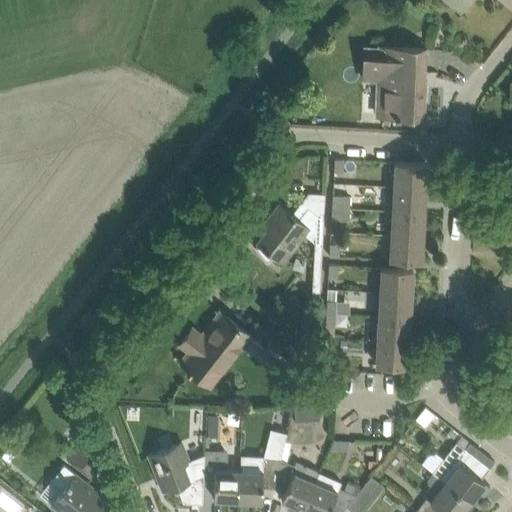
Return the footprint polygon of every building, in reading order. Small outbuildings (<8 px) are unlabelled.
[(447,0),(462,11),(470,0),(447,0)] [(423,116),(426,48),(383,46),(383,49),(365,48),(363,75),(383,76),(381,114),(395,115),(395,116),(399,116),(399,115),(423,116)] [(334,172),(343,173),(343,159),(334,158),(334,172)] [(396,161),(394,186),(425,187),(427,163),(396,161)] [(393,210),(424,212),(425,187),(394,186),(393,210)] [(311,297),(318,298),(322,240),(323,219),(325,193),(308,192),(291,214),(279,204),(269,217),(273,221),(257,242),(273,254),(282,261),(305,232),(315,241),(311,297)] [(332,195),(332,207),(349,208),(350,196),(332,195)] [(331,221),(340,221),(340,220),(349,220),(349,208),(332,207),(331,221)] [(392,235),(422,236),(424,212),(393,210),(392,235)] [(421,261),(422,236),(392,235),(390,259),(421,261)] [(330,244),(329,257),(338,257),(338,255),(339,244),(330,244)] [(337,278),(338,265),(329,265),(328,277),(337,278)] [(382,266),(380,291),(411,293),(413,268),(382,266)] [(380,291),(379,315),(410,317),(411,293),(380,291)] [(327,301),(326,312),(335,313),(335,312),(336,302),(327,301)] [(334,327),(335,313),(326,312),(326,326),(334,327)] [(193,327),(180,344),(189,351),(180,361),(189,368),(187,371),(190,373),(192,370),(196,373),(211,385),(241,345),(250,352),(259,342),(250,335),(251,334),(240,326),(225,314),(206,338),(193,327)] [(379,315),(378,340),(408,341),(410,317),(379,315)] [(266,348),(265,351),(274,358),(268,366),(280,375),(286,366),(299,349),(278,333),(266,348)] [(334,338),(325,337),(324,361),(332,362),(334,338)] [(376,364),(407,366),(408,341),(378,340),(376,364)] [(511,376),(502,389),(511,397),(511,376)] [(303,406),(294,407),(294,414),(295,421),(305,420),(303,406)] [(209,415),(208,435),(217,436),(218,416),(209,415)] [(101,465),(90,435),(72,457),(78,458),(78,457),(86,460),(98,469),(101,465)] [(445,454),(432,471),(432,472),(445,481),(444,482),(469,502),(478,490),(483,494),(490,485),(481,479),(490,467),(495,461),(469,440),(463,447),(456,441),(445,454)] [(206,448),(203,448),(202,474),(190,478),(184,463),(190,461),(182,441),(148,454),(162,490),(176,484),(183,502),(202,503),(203,485),(204,473),(206,448)] [(282,453),(281,459),(274,487),(285,492),(281,498),(304,508),(319,472),(298,463),(296,466),(285,461),(291,443),(284,441),(281,453),(282,453)] [(226,465),(226,449),(206,448),(204,473),(203,485),(214,486),(213,498),(238,499),(240,466),(226,465)] [(262,487),(274,487),(281,459),(282,453),(281,453),(275,451),(273,458),(269,458),(269,459),(263,458),(264,455),(240,454),(240,466),(238,499),(261,500),(262,487)] [(75,473),(63,464),(51,479),(63,488),(51,503),(62,511),(102,511),(109,504),(101,498),(103,495),(75,473)] [(319,472),(304,508),(312,511),(327,511),(330,506),(342,511),(346,507),(356,494),(353,493),(356,486),(347,481),(343,489),(339,487),(341,482),(319,472)] [(427,479),(428,483),(438,491),(430,501),(425,498),(416,510),(418,511),(462,511),(461,511),(469,502),(444,482),(445,481),(432,472),(427,479)] [(356,494),(346,507),(352,511),(363,511),(372,501),(358,491),(356,494)]
